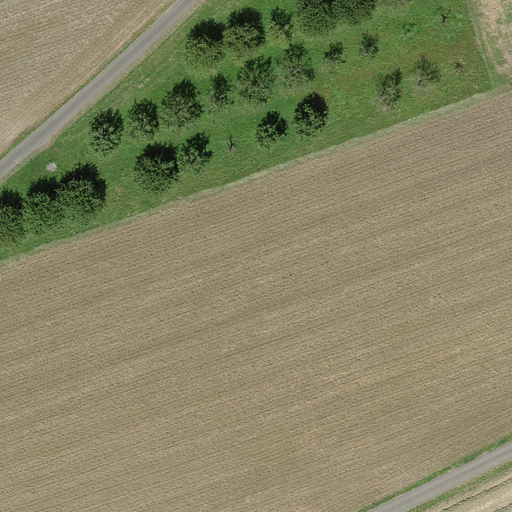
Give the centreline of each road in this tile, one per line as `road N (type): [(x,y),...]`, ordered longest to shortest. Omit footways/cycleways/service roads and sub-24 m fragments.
road 1 (unclassified): [(187,0),(0,170)]
road 2 (unclassified): [(511,448),(384,511)]
